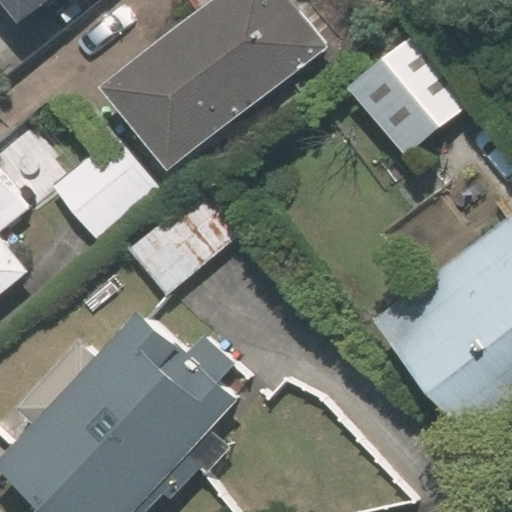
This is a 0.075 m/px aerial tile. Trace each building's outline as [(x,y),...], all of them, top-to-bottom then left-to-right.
[(192,166),(341,41),(306,0),(219,0),(122,82),(192,166)] [(424,152),(477,107),(443,66),(463,50),(438,20),(365,80),(424,152)] [(110,235),(168,184),(120,130),(63,181),(110,235)] [(16,227),(45,203),(6,159),(0,163),(0,300),(45,261),(16,227)] [(511,212),(448,265),(449,301),(413,331),(496,431),(511,418),(511,212)] [(116,352),(93,331),(37,390),(60,411),(19,454),(79,511),(147,511),(260,393),(238,372),(248,361),(214,329),(201,343),(161,305),(116,352)]
